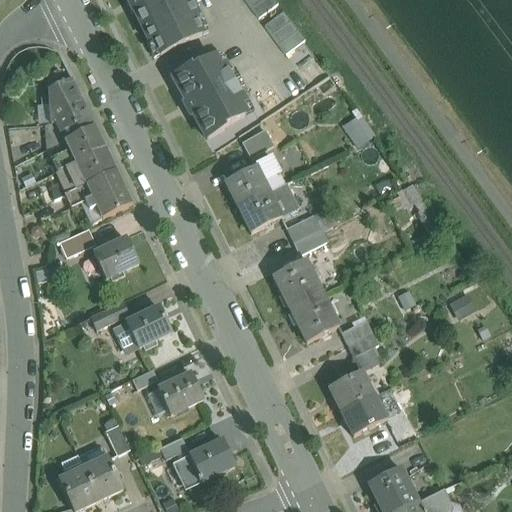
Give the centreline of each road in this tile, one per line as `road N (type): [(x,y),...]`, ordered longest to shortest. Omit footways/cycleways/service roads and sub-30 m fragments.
road 1 (residential): [(69,0),(308,492)]
road 2 (residential): [(11,511),(20,318),(0,181)]
road 3 (residential): [(0,181),(0,13),(13,0)]
